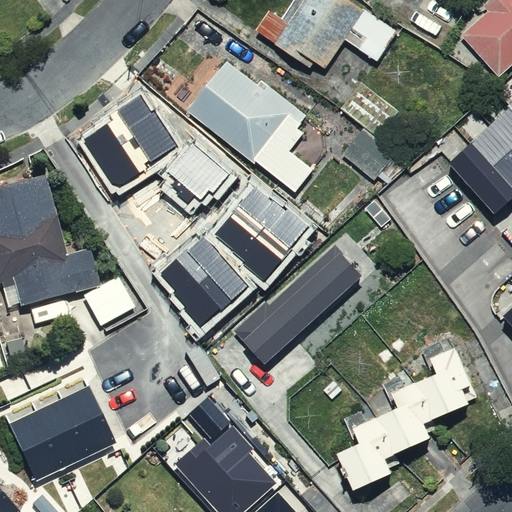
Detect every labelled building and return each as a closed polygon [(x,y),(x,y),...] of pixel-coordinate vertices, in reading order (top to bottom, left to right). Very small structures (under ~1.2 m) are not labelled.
[(400,29),(353,0),(294,0),(297,1),(288,16),(267,3),(247,36),(313,77),(335,42),(377,68),(400,29)] [(488,81),(511,59),(511,0),(480,0),(444,33),(488,81)] [(183,117),(289,194),(310,165),(286,148),(308,119),(226,58),(183,117)] [(332,109),(359,130),(375,142),(400,111),(358,77),(332,109)] [(480,214),(511,184),(511,92),(432,160),(480,214)] [(375,142),(359,130),(336,158),(375,189),(397,160),(375,142)] [(207,231),(239,191),(225,179),(231,172),(186,135),(122,213),(172,254),(197,223),(207,231)] [(39,181),(0,191),(0,297),(3,310),(90,286),(81,252),(60,257),(39,181)] [(325,237),(287,204),(267,227),(306,259),(325,237)] [(259,358),(360,269),(335,241),(234,330),(259,358)] [(133,310),(117,276),(75,296),(90,329),(133,310)] [(511,292),(486,317),(511,344),(511,292)] [(475,396),(454,340),(415,355),(421,371),(373,389),(381,408),(334,426),(341,447),(325,453),(339,492),(394,471),(388,455),(430,439),(422,416),(475,396)] [(120,448),(92,390),(11,428),(39,486),(120,448)] [(221,416),(170,461),(214,511),(229,511),(276,476),(221,416)] [(20,511),(0,489),(0,511),(20,511)] [(286,511),(272,494),(249,511),(286,511)] [(34,507),(39,511),(56,511),(44,498),(34,507)]
